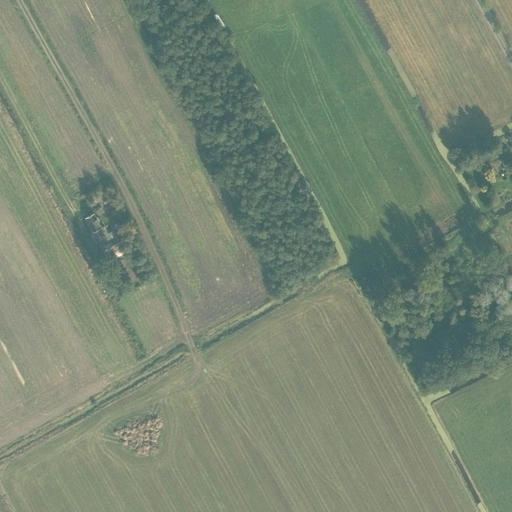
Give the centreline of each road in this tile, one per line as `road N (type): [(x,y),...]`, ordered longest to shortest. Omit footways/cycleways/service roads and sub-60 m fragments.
road 1 (track): [(20,0),(158,259),(194,351)]
road 2 (track): [(0,71),(80,223)]
